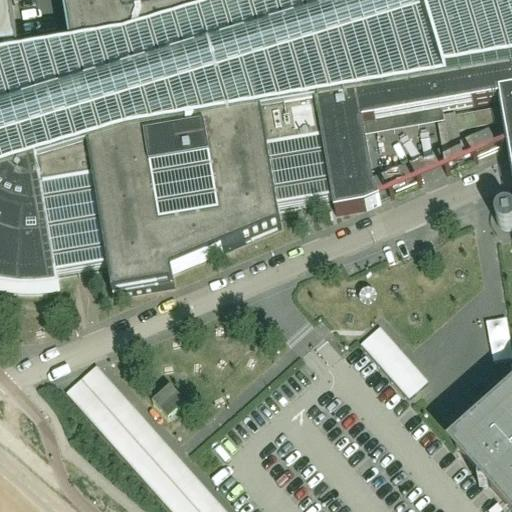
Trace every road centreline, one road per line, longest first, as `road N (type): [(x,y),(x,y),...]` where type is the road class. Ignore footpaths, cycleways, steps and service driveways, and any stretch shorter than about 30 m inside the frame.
road 1 (residential): [(0,386),(511,170)]
road 2 (unknown): [(300,416),(380,511)]
